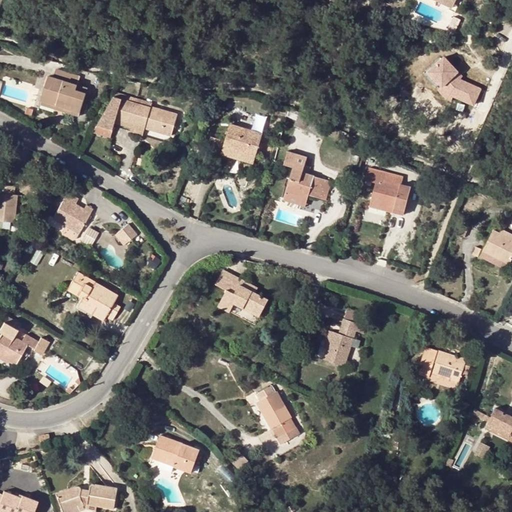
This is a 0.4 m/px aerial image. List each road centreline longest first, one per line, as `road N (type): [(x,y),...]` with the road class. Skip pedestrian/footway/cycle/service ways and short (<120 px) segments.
road 1 (track): [(511,191),(264,92),(160,81),(0,36)]
road 2 (residential): [(511,344),(401,290),(231,241),(204,244)]
road 3 (residential): [(184,258),(102,390),(67,414),(0,415)]
road 4 (residential): [(0,118),(142,201)]
